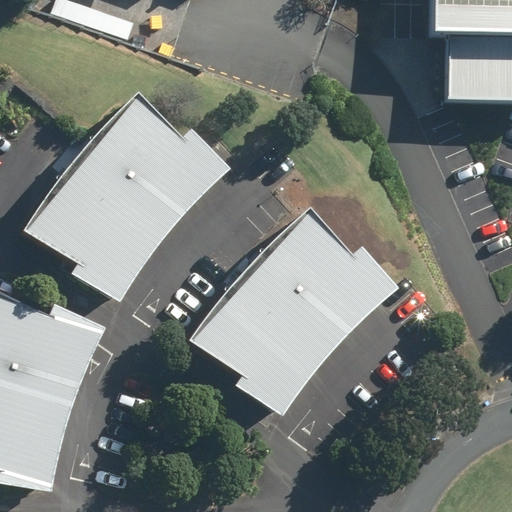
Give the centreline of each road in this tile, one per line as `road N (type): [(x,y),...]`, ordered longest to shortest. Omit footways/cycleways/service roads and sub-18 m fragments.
road 1 (unknown): [(285,438),(125,334)]
road 2 (unclassified): [(411,511),(458,446),(511,419)]
